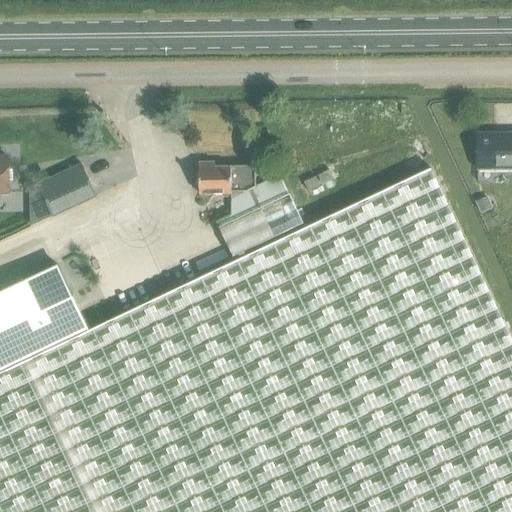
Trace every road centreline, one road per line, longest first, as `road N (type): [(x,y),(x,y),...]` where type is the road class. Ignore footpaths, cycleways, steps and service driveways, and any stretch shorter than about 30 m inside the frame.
road 1 (unclassified): [(511,71),(0,78)]
road 2 (primary): [(0,39),(511,33)]
